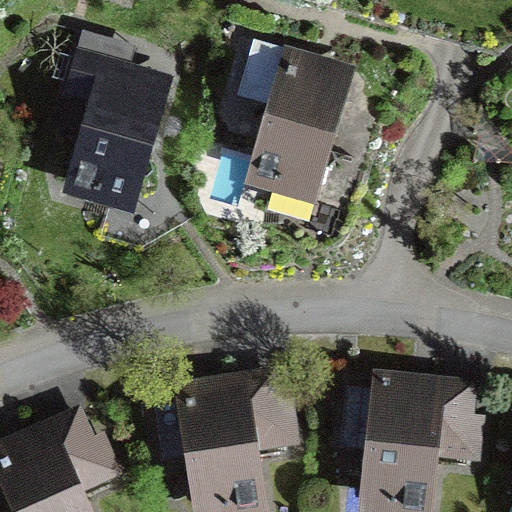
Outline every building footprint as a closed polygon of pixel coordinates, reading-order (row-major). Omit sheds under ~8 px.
[(363,76),(294,56),(254,192),(323,212),(363,76)] [(177,89),(103,71),(69,203),(144,221),(177,89)] [(490,388),(376,374),(358,511),(438,511),(444,464),(480,469),(490,388)] [(294,382),(182,395),(196,511),(273,511),(267,459),(303,455),(294,382)] [(99,408),(0,448),(0,470),(16,511),(99,511),(95,501),(131,486),(99,408)]
